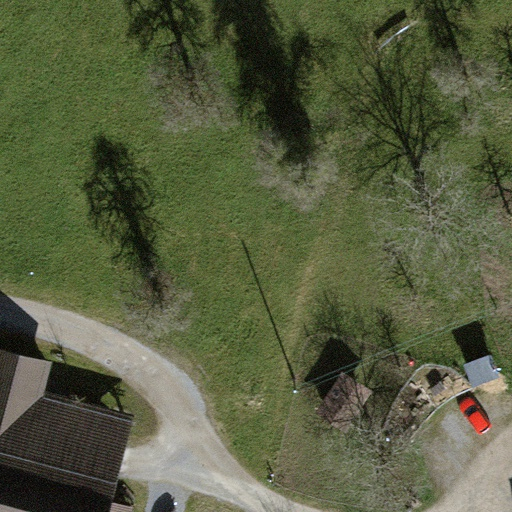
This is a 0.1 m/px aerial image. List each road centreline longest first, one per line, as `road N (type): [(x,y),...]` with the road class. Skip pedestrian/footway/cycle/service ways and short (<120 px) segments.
road 1 (track): [(0,311),(116,351),(170,391),(180,419),(176,443),(158,458),(123,459)]
road 2 (track): [(172,448),(284,511)]
